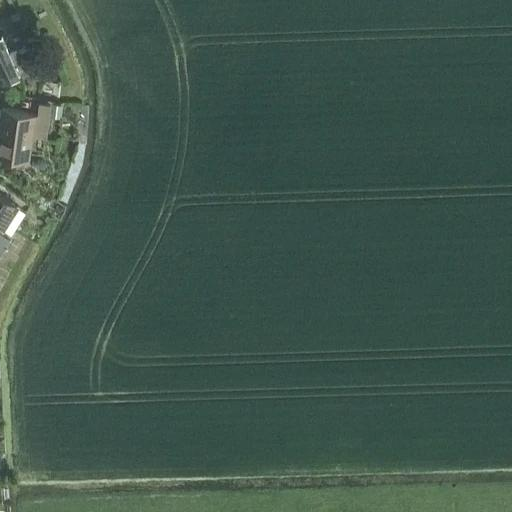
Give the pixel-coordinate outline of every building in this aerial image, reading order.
[(9,15),(0,19),(0,26),(2,32),(14,27),(9,15)] [(2,35),(0,35),(0,75),(4,74),(6,80),(19,75),(34,68),(28,56),(26,50),(22,52),(20,48),(16,49),(9,52),(2,35)] [(52,103),(51,115),(60,116),(62,104),(52,102),(52,103)] [(34,112),(2,107),(0,123),(0,155),(28,160),(34,112)] [(0,190),(0,223),(3,225),(18,201),(0,190)] [(0,254),(10,240),(0,233),(0,254)]
